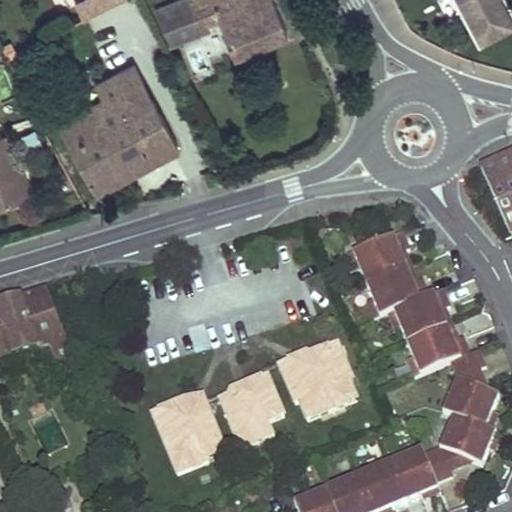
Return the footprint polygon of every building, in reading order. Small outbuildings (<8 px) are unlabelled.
[(76,8),(79,18),(126,1),(125,0),(50,0),(56,15),(76,8)] [(212,0),(185,0),(159,11),(172,45),(210,28),(207,22),(220,17),(235,56),(289,36),(274,0),(242,0),(217,10),(212,0)] [(212,0),(217,10),(242,0),(212,0)] [(511,21),(500,0),(457,0),(481,44),(511,28),(511,21)] [(127,48),(83,70),(86,77),(92,87),(135,64),(127,48)] [(5,61),(0,62),(0,100),(17,95),(5,61)] [(86,77),(47,98),(97,190),(180,146),(135,64),(92,87),(86,77)] [(0,137),(0,209),(29,199),(17,166),(6,135),(0,137)] [(511,157),(482,171),(511,237),(511,236),(511,157)] [(23,164),(17,166),(29,199),(35,197),(23,164)] [(406,235),(356,257),(362,273),(375,303),(383,321),(390,318),(396,315),(403,330),(416,362),(422,378),(452,366),(460,383),(446,415),(457,419),(445,451),(426,459),(438,488),(454,481),(451,474),(448,466),(464,460),(476,464),(484,467),(490,451),(497,435),(495,434),(488,431),(494,415),(500,399),(494,396),(481,391),(475,376),(483,372),(489,370),(482,353),(472,356),(466,340),(462,342),(456,345),(443,314),(449,311),(453,309),(446,293),(433,299),(425,282),(420,284),(414,287),(402,257),(407,255),(413,252),(406,235)] [(407,255),(402,257),(414,287),(420,284),(407,255)] [(356,257),(349,260),(356,275),(362,273),(356,257)] [(47,293),(0,306),(0,361),(52,346),(64,372),(77,365),(50,300),(47,293)] [(375,303),(368,306),(376,324),(383,321),(375,303)] [(449,311),(443,314),(456,345),(462,342),(449,311)] [(396,315),(390,318),(396,333),(403,330),(396,315)] [(296,361),(281,366),(299,406),(302,404),(309,423),(360,401),(352,381),(356,380),(342,347),(339,346),(316,355),(314,360),(301,365),(296,361)] [(416,362),(409,364),(416,380),(422,378),(416,362)] [(483,372),(475,376),(481,391),(494,396),(483,372)] [(234,395),(223,400),(244,450),(276,437),(271,424),(287,417),(271,380),(268,380),(254,384),(250,393),(238,398),(234,395)] [(228,453),(207,404),(201,407),(188,401),(155,416),(181,477),(212,465),(209,460),(228,453)] [(494,415),(488,431),(495,434),(500,417),(494,415)] [(497,435),(490,451),(497,453),(504,437),(497,435)] [(424,454),(392,467),(409,506),(424,499),(440,493),(438,488),(426,459),(424,454)] [(464,460),(448,466),(451,474),(476,464),(464,460)] [(392,467),(296,508),(297,511),(393,511),(409,506),(392,467)] [(440,493),(424,499),(426,503),(441,497),(440,493)]
